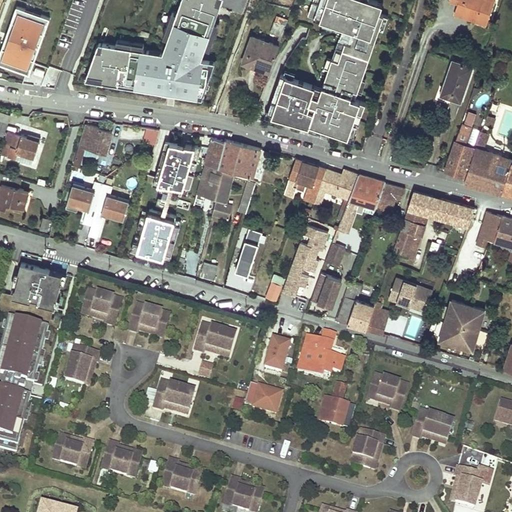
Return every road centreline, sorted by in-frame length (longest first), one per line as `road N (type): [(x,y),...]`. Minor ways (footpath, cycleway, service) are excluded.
road 1 (residential): [(0,231),(511,378)]
road 2 (residential): [(511,205),(218,123),(60,102)]
